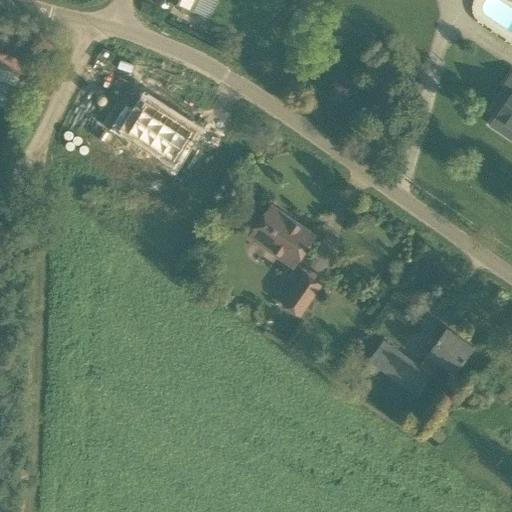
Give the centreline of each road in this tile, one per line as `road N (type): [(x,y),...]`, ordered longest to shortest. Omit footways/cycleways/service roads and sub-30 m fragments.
road 1 (tertiary): [(511,274),(220,70),(108,24)]
road 2 (unclassified): [(0,191),(108,24)]
